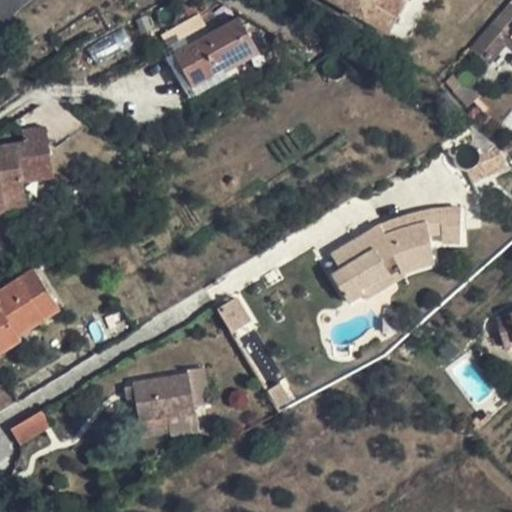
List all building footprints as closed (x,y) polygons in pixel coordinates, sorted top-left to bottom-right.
[(210,11),(202,0),(180,0),(179,1),(191,21),(210,11)] [(251,10),(255,0),(237,0),(236,3),(251,10)] [(260,0),(255,0),(251,10),(249,13),(265,21),(274,6),(260,0)] [(324,0),(390,36),(408,3),(402,0),(324,0)] [(511,4),(495,24),(511,38),(511,4)] [(289,15),(274,6),(265,21),(281,31),(289,15)] [(212,33),(203,16),(166,36),(175,53),(212,33)] [(212,33),(175,53),(194,88),(225,70),(227,72),(260,54),(239,18),(212,33)] [(511,38),(495,24),(490,30),(511,49),(511,38)] [(55,177),(47,129),(23,133),(25,144),(0,147),(0,213),(5,209),(3,197),(24,193),(22,182),(55,177)] [(508,166),(502,153),(493,157),(478,163),(478,164),(476,166),(472,168),(469,168),(473,181),(483,177),(485,176),(495,172),(508,166)] [(26,205),(24,193),(3,197),(5,209),(26,205)] [(443,233),(443,209),(441,209),(437,210),(424,212),(416,214),(409,216),(401,218),(389,223),(381,226),(367,235),(371,243),(400,230),(414,226),(428,223),(430,235),(443,233)] [(460,243),(461,209),(448,209),(443,209),(443,233),(443,243),(451,243),(460,243)] [(430,235),(428,223),(414,226),(400,230),(371,243),(367,235),(345,248),(332,256),(341,271),(332,276),(338,287),(348,303),(365,293),(361,288),(389,271),(382,260),(393,254),(402,273),(435,263),(430,235)] [(59,309),(34,270),(0,292),(0,353),(20,340),(18,335),(59,309)] [(232,334),(252,320),(235,296),(216,310),(232,334)] [(511,315),(498,320),(506,347),(511,345),(511,315)] [(196,412),(190,376),(135,385),(141,422),(143,432),(144,431),(144,436),(171,432),(170,427),(168,417),(196,412)] [(204,404),(200,381),(192,382),(195,405),(204,404)] [(49,428),(40,412),(9,430),(18,446),(49,428)] [(197,422),(196,412),(168,417),(170,427),(197,422)]
